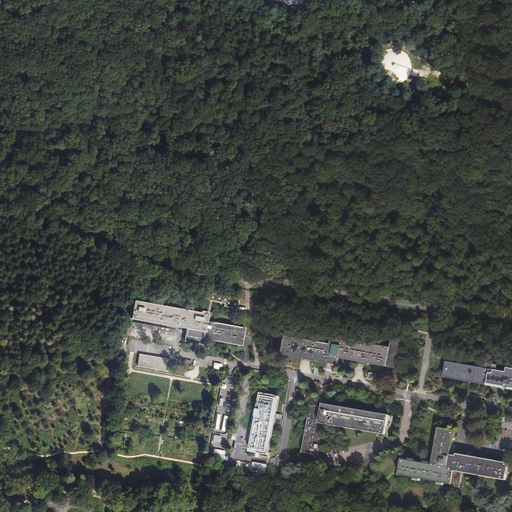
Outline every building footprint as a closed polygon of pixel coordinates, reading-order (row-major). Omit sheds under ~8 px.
[(384,81),(390,83),(395,84),(401,82),(406,79),(410,74),(411,68),(411,61),(408,56),(404,51),(398,49),(392,48),(387,49),(382,52),(378,57),(376,62),(376,67),(377,73),(380,78),(384,81)] [(433,75),(423,71),(421,77),(432,80),(433,75)] [(219,280),(189,275),(189,282),(218,286),(219,280)] [(207,291),(205,301),(208,302),(212,302),(223,304),(222,308),(236,310),(238,296),(207,291)] [(132,302),(129,320),(184,329),(182,341),(193,343),(194,338),(197,339),(240,346),(243,329),(239,328),(209,323),(204,322),(206,313),(199,312),(199,313),(132,302)] [(212,302),(208,302),(206,313),(204,322),(209,323),(212,302)] [(282,336),(278,354),(329,364),(335,365),(336,358),(396,369),(402,338),(390,336),(388,347),(329,336),(327,344),(282,336)] [(168,360),(138,355),(136,367),(166,372),(168,360)] [(511,387),(511,369),(454,360),(451,377),(511,387)] [(251,432),(248,453),(253,454),(266,456),(277,397),(258,394),(257,399),(255,408),(252,426),(251,432)] [(308,406),(300,453),(316,456),(322,425),(383,435),(384,428),(387,416),(320,405),(320,408),(308,406)] [(399,461),(397,476),(458,487),(461,474),(504,481),(507,464),(455,455),(454,457),(451,456),(448,456),(453,431),(437,429),(430,466),(399,461)] [(255,464),(251,463),(249,472),(263,474),(265,466),(255,464)] [(394,484),(390,506),(394,506),(397,488),(399,489),(396,507),(400,507),(403,490),(405,490),(402,508),(407,508),(410,491),(412,491),(409,509),(413,509),(416,492),(418,492),(415,510),(419,510),(422,488),(394,484)] [(329,485),(329,488),(332,489),(331,494),(343,496),(344,488),(329,485)] [(358,490),(346,489),(345,497),(357,498),(358,490)] [(59,503),(45,501),(43,507),(58,510),(59,503)]
